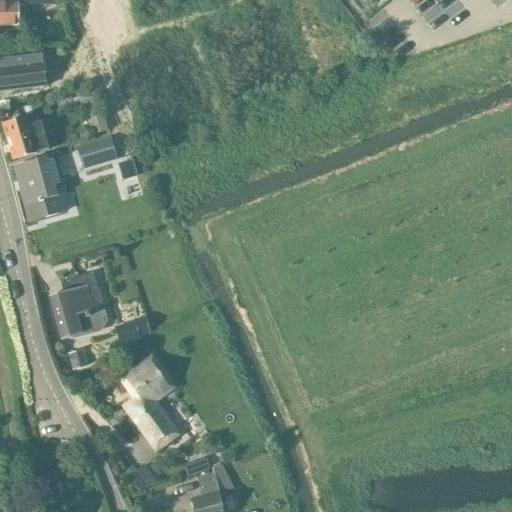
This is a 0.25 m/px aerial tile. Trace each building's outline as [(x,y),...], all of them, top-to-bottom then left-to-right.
[(54,6),(54,0),(19,0),(20,5),(0,5),(0,27),(17,27),(17,22),(28,22),(28,6),(54,6)] [(86,44),(69,50),(73,60),(61,65),(70,86),(87,80),(115,151),(125,146),(86,44)] [(0,92),(46,86),(41,53),(14,57),(15,61),(0,62),(0,92)] [(82,119),(89,139),(103,134),(97,115),(82,119)] [(47,151),(40,123),(28,127),(25,119),(2,125),(12,162),(36,155),(36,154),(47,151)] [(73,150),(79,170),(109,161),(103,141),(73,150)] [(49,185),(60,182),(52,158),(14,169),(30,223),(65,213),(61,198),(53,200),(49,185)] [(106,322),(93,274),(60,283),(63,294),(50,298),(61,341),(81,336),(81,337),(101,332),(106,322)] [(81,351),(67,355),(72,372),(86,368),(81,351)] [(178,435),(154,403),(173,389),(151,358),(120,381),(138,406),(128,414),(156,452),(178,435)] [(203,457),(181,465),(186,477),(208,469),(203,457)] [(233,490),(221,467),(211,468),(213,475),(197,479),(199,489),(201,498),(190,501),(192,511),(222,511),(218,493),(233,490)]
